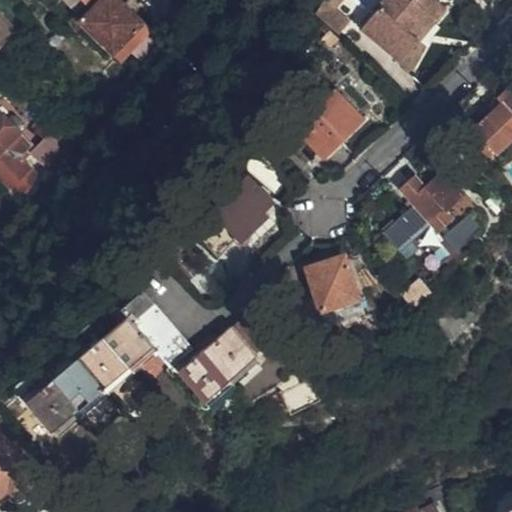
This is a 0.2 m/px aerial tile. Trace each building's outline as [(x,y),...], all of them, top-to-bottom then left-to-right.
[(2,15),(9,8),(1,0),(0,0),(0,40),(14,28),(2,15)] [(149,30),(118,0),(99,0),(80,20),(120,60),(149,30)] [(325,0),(323,0),(316,11),(337,31),(350,18),(336,7),(325,0)] [(398,59),(445,6),(437,0),(381,0),(383,1),(361,27),(398,59)] [(485,160),(511,134),(511,80),(497,95),(500,99),(471,127),(474,131),(466,139),(485,160)] [(98,100),(108,89),(102,81),(91,92),(98,100)] [(91,92),(81,83),(74,91),(91,108),(98,100),(91,92)] [(334,89),(313,108),(306,115),(294,126),(323,157),(363,119),(334,89)] [(306,115),(313,108),(309,102),(301,110),(306,115)] [(69,110),(56,125),(66,135),(79,119),(69,110)] [(12,152),(19,143),(14,137),(19,131),(0,112),(0,174),(21,194),(36,177),(12,152)] [(66,135),(56,125),(48,134),(58,144),(66,135)] [(463,191),(449,175),(443,178),(436,172),(424,183),(413,172),(399,185),(428,217),(442,204),(446,207),(463,191)] [(269,212),(252,197),(260,188),(246,175),(214,209),(236,230),(234,237),(238,240),(244,240),(250,236),(249,231),(269,212)] [(361,307),(347,261),(339,262),(337,259),(323,258),(308,263),(325,320),(361,307)] [(126,310),(154,341),(164,353),(172,360),(191,341),(143,288),(123,305),(126,310)] [(115,374),(154,341),(126,310),(30,397),(55,427),(72,413),(115,374)] [(203,397),(253,352),(228,324),(176,367),(203,397)] [(0,427),(0,488),(10,482),(16,489),(33,474),(18,453),(4,433),(0,427)] [(10,428),(4,433),(18,453),(24,449),(10,428)]
